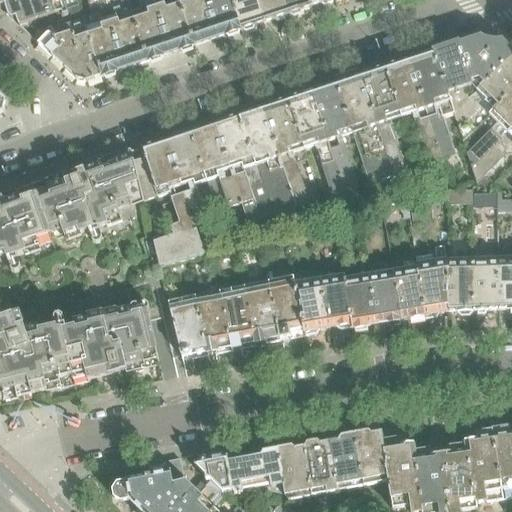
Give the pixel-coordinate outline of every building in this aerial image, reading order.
[(0,0),(0,8),(5,7),(24,0),(0,0)] [(24,0),(5,7),(8,18),(12,21),(16,19),(19,27),(28,24),(32,22),(60,13),(62,19),(68,17),(81,13),(78,7),(79,6),(76,0),(24,0)] [(86,0),(92,15),(83,18),(83,19),(103,79),(124,71),(100,0),(86,0)] [(127,0),(100,0),(124,71),(148,63),(132,13),(127,0)] [(137,0),(141,10),(132,13),(148,63),(163,58),(172,56),(152,0),(137,0)] [(152,0),(172,56),(195,48),(178,0),(170,0),(169,1),(168,0),(152,0)] [(178,0),(195,48),(241,33),(242,32),(230,0),(178,0)] [(230,0),(242,32),(264,25),(255,0),(230,0)] [(255,0),(264,25),(289,17),(283,0),(255,0)] [(308,0),(283,0),(289,17),(312,9),(308,0)] [(308,0),(312,9),(336,1),(336,0),(308,0)] [(32,22),(28,24),(37,38),(34,42),(76,81),(87,84),(103,79),(83,19),(83,18),(82,18),(81,13),(68,17),(62,19),(60,13),(32,22)] [(478,92),(511,58),(511,57),(511,53),(501,43),(497,41),(484,39),(480,39),(464,45),(463,43),(458,45),(462,60),(459,61),(461,69),(441,77),(453,115),(468,100),(465,89),(471,87),(478,92)] [(433,53),(441,77),(461,69),(459,61),(462,60),(458,45),(433,53)] [(443,118),(453,115),(441,77),(433,53),(408,61),(425,111),(427,117),(443,161),(456,156),(443,118)] [(489,116),(511,93),(511,58),(478,92),(468,100),(453,115),(458,128),(463,142),(470,135),(463,126),(481,108),(489,116)] [(448,175),(443,161),(427,117),(425,111),(408,61),(385,69),(402,119),(412,116),(429,165),(429,166),(434,180),(448,175)] [(418,170),(402,119),(385,69),(360,77),(393,177),(399,193),(408,190),(403,174),(418,170)] [(393,177),(360,77),(336,85),(353,135),(358,149),(368,145),(380,181),(393,177)] [(332,150),(345,193),(359,189),(342,139),(353,135),(336,85),(312,93),(328,143),(336,140),(339,147),(332,150)] [(348,201),(345,193),(332,150),(328,143),(312,93),(288,101),(305,152),(315,148),(332,197),(331,198),(333,204),(339,222),(335,223),(338,231),(347,229),(361,225),(359,216),(354,217),(348,201)] [(467,155),(472,170),(511,129),(511,93),(489,116),(497,124),(467,155)] [(280,160),(283,165),(297,209),(310,205),(293,155),(305,152),(288,101),(263,109),(280,160)] [(283,165),(280,160),(263,109),(214,125),(229,171),(232,178),(242,205),(248,225),(261,221),(260,219),(283,212),(283,214),(297,209),(283,165)] [(217,213),(242,205),(232,178),(229,171),(214,125),(190,134),(207,184),(217,213)] [(511,129),(472,170),(477,185),(476,186),(488,190),(494,184),(486,177),(511,149),(511,129)] [(170,140),(167,141),(182,187),(188,185),(191,192),(184,194),(194,221),(206,217),(196,187),(207,184),(190,134),(170,140)] [(167,141),(142,149),(159,199),(170,196),(180,225),(194,221),(184,194),(177,197),(175,190),(182,187),(167,141)] [(158,200),(159,199),(142,149),(131,153),(132,156),(144,205),(144,204),(157,199),(158,200)] [(144,205),(132,156),(102,167),(101,164),(67,177),(64,182),(65,183),(49,189),(47,184),(18,194),(20,200),(4,205),(3,204),(0,202),(0,388),(5,393),(15,391),(17,399),(47,391),(46,389),(73,382),(73,385),(98,379),(127,372),(127,370),(159,362),(160,362),(150,322),(148,310),(132,314),(130,308),(117,311),(116,309),(103,312),(87,316),(87,318),(73,322),(74,328),(66,330),(65,325),(40,331),(39,327),(26,331),(20,314),(1,321),(0,318),(0,265),(0,264),(0,262),(7,259),(7,261),(40,249),(39,244),(45,242),(44,239),(62,233),(67,245),(82,239),(81,235),(95,229),(108,225),(107,222),(120,216),(119,212),(131,207),(132,209),(144,205)] [(410,219),(407,203),(399,206),(401,213),(403,215),(404,220),(410,219)] [(171,237),(154,243),(156,254),(160,269),(187,261),(211,255),(213,255),(221,253),(213,230),(198,234),(194,221),(180,225),(171,228),(173,236),(171,237)] [(473,313),(497,312),(495,234),(491,234),(491,258),(473,259),(473,313)] [(497,312),(511,311),(511,257),(501,258),(500,234),(495,234),(497,312)] [(448,313),(448,259),(442,259),(415,263),(416,266),(425,321),(437,319),(440,315),(448,313)] [(473,313),(473,259),(448,259),(448,313),(448,314),(457,314),(461,318),(469,317),(473,313)] [(414,323),(425,321),(416,266),(393,270),(401,321),(409,320),(414,323)] [(320,331),(328,330),(320,278),(318,267),(314,268),(316,279),(295,283),(303,329),(305,338),(317,336),(320,331)] [(401,321),(393,270),(369,274),(378,326),(401,322),(401,321)] [(352,330),(345,279),(344,274),(320,278),(328,330),(336,329),(341,332),(352,330)] [(352,330),(378,326),(369,274),(345,279),(352,330)] [(289,332),(303,329),(295,283),(293,277),(269,282),(280,339),(290,337),(289,332)] [(280,339),(269,282),(243,287),(255,343),(255,344),(265,342),(266,346),(281,343),(280,339)] [(206,348),(195,297),(176,301),(173,287),(165,289),(169,303),(171,313),(181,357),(182,359),(192,357),(191,351),(206,348)] [(219,292),(230,343),(231,349),(241,347),(241,346),(255,343),(243,287),(219,292)] [(215,346),(230,343),(219,292),(195,297),(207,354),(216,352),(215,346)] [(502,502),(511,500),(511,434),(510,435),(509,428),(491,431),(492,439),(502,502)] [(388,483),(382,442),(381,434),(372,436),(368,433),(351,436),(362,488),(388,483)] [(338,492),(362,488),(351,436),(340,438),(338,442),(328,445),(338,492)] [(422,511),(414,453),(412,445),(402,447),(401,439),(382,442),(388,483),(392,511),(410,508),(410,511),(422,511)] [(475,506),(502,502),(492,439),(476,442),(476,441),(465,443),(467,452),(475,506)] [(338,492),(328,445),(321,446),(317,443),(306,445),(304,449),(313,497),(338,492)] [(313,497),(304,449),(296,451),(292,448),(276,451),(283,487),(285,497),(288,502),(313,497)] [(283,487),(276,451),(263,453),(260,458),(228,464),(231,492),(234,495),(243,494),(243,491),(271,485),(271,489),(283,487)] [(448,511),(441,456),(431,457),(430,451),(414,453),(422,511),(448,511)] [(465,511),(476,511),(475,506),(467,452),(441,456),(448,511),(465,511)] [(223,493),(231,492),(228,464),(227,458),(221,454),(210,457),(207,463),(195,465),(196,467),(197,467),(205,476),(206,480),(223,493)] [(178,511),(196,493),(195,491),(185,482),(182,471),(180,461),(166,464),(167,474),(117,484),(112,491),(113,499),(120,503),(130,501),(140,511),(178,511)] [(215,511),(216,511),(214,509),(225,496),(223,493),(206,480),(195,491),(196,493),(178,511),(215,511)] [(285,511),(291,506),(285,500),(274,511),(285,511)]
